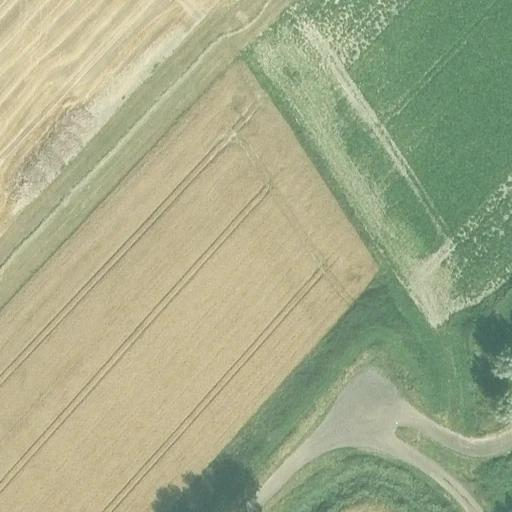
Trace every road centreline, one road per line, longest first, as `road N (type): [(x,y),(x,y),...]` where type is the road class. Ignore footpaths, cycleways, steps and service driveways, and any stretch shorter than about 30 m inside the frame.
road 1 (track): [(0,269),(252,0)]
road 2 (track): [(473,511),(421,461),(354,434),(380,414),(491,449)]
road 3 (unclassified): [(249,511),(322,442),(354,434)]
